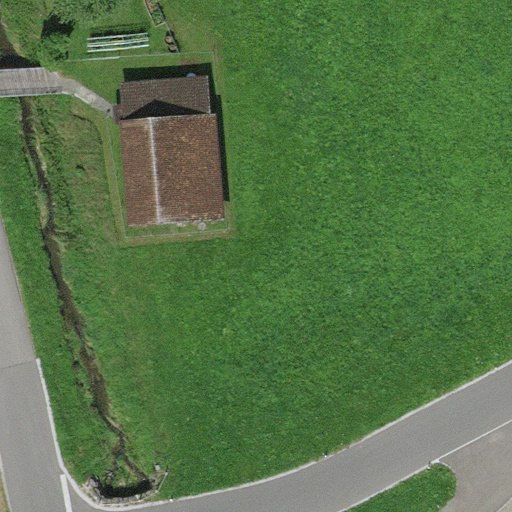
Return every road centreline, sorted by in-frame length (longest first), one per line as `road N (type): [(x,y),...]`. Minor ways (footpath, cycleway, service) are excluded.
road 1 (unclassified): [(253,511),(390,461),(511,395)]
road 2 (unclassified): [(44,511),(0,304)]
